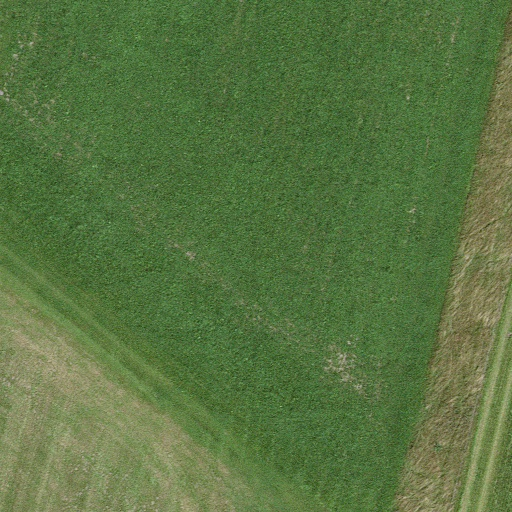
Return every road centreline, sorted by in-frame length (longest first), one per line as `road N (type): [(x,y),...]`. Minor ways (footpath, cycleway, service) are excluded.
road 1 (track): [(0,271),(325,511)]
road 2 (track): [(511,227),(440,511)]
